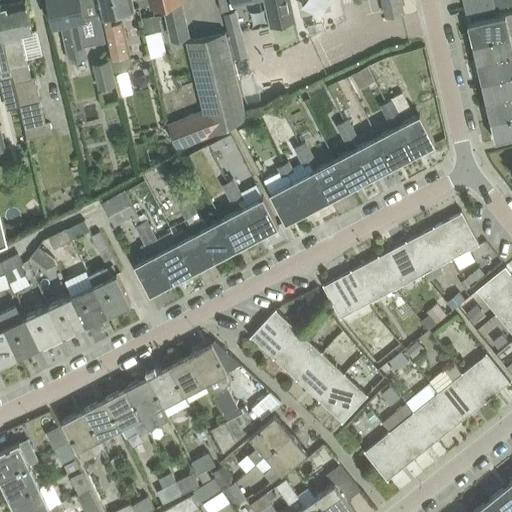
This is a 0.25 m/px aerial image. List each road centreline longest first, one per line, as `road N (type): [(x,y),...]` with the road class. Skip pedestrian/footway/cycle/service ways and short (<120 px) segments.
road 1 (residential): [(0,415),(470,173)]
road 2 (residential): [(431,0),(470,173)]
road 3 (residential): [(402,511),(511,425)]
